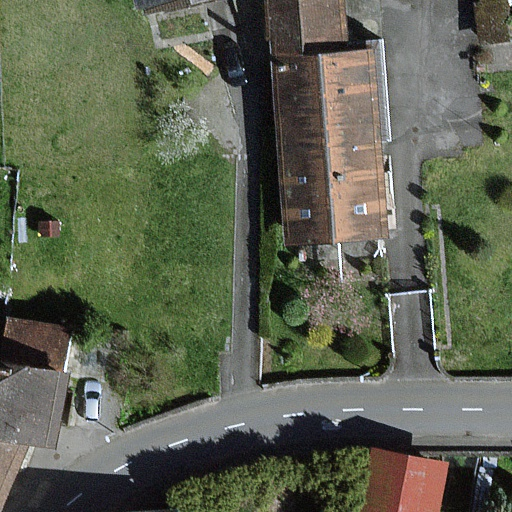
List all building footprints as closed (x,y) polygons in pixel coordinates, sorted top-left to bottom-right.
[(146,0),(148,8),(184,0),(146,0)] [(347,51),(342,0),(273,0),(292,238),(389,230),(385,181),(376,64),(375,49),(347,51)] [(0,432),(33,440),(52,443),(65,380),(0,367),(0,432)] [(0,511),(33,440),(0,432),(0,511)] [(437,511),(446,466),(376,453),(365,511),(437,511)]
